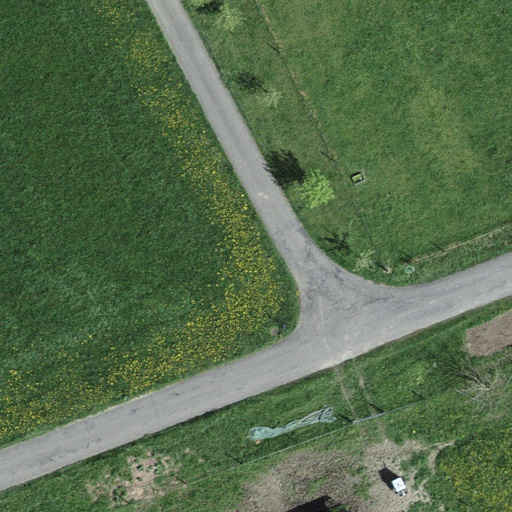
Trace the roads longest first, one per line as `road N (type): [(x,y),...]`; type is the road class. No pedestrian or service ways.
road 1 (residential): [(346,338),(286,242),(161,0)]
road 2 (residential): [(0,470),(346,338)]
road 3 (residential): [(346,338),(511,272)]
